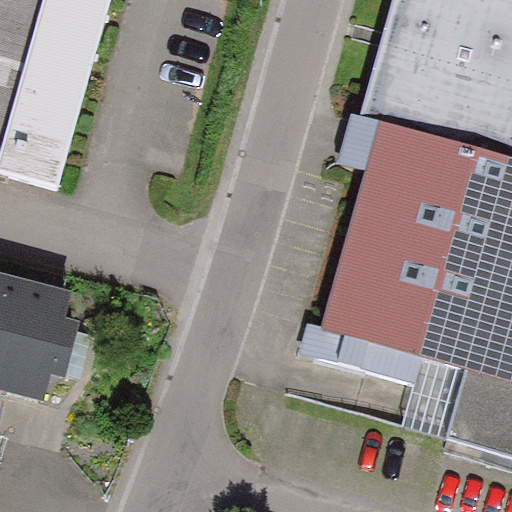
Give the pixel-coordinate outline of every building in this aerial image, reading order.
[(0,0),(0,176),(60,194),(115,0),(0,0)] [(447,441),(511,459),(511,0),(399,0),(365,122),(355,119),(342,164),(372,173),(326,334),(318,357),(415,385),(421,362),(466,375),(447,441)] [(0,285),(0,386),(45,398),(52,372),(70,377),(81,334),(61,329),(68,302),(0,285)] [(318,357),(326,334),(312,329),(303,352),(318,357)] [(415,385),(401,426),(447,441),(466,375),(421,362),(415,385)]
